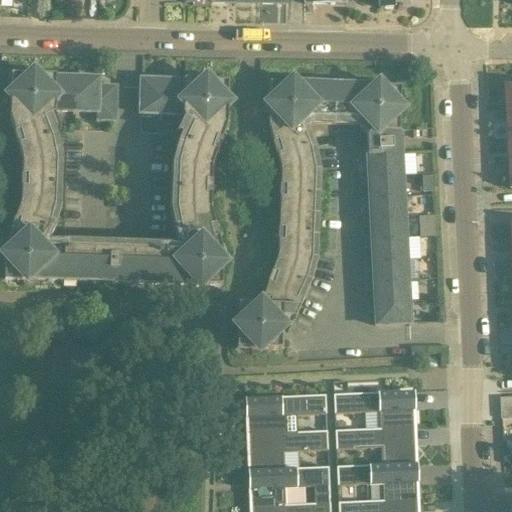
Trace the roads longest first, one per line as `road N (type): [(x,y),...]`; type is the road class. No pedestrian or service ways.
road 1 (residential): [(474,509),(452,48)]
road 2 (residential): [(150,39),(452,48)]
road 3 (residential): [(0,36),(150,39)]
